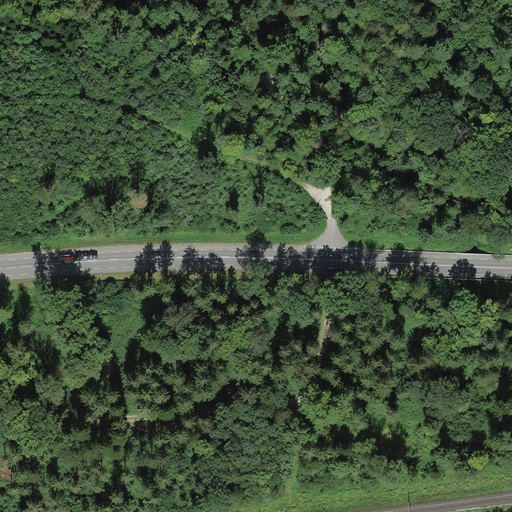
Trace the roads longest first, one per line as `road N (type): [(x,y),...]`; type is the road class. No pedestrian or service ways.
road 1 (track): [(0,96),(108,104),(289,178),(326,203),(330,220),(324,336),(306,399),(0,432)]
road 2 (primary): [(0,268),(242,258),(511,267)]
road 3 (track): [(326,203),(321,161),(295,114),(154,0)]
